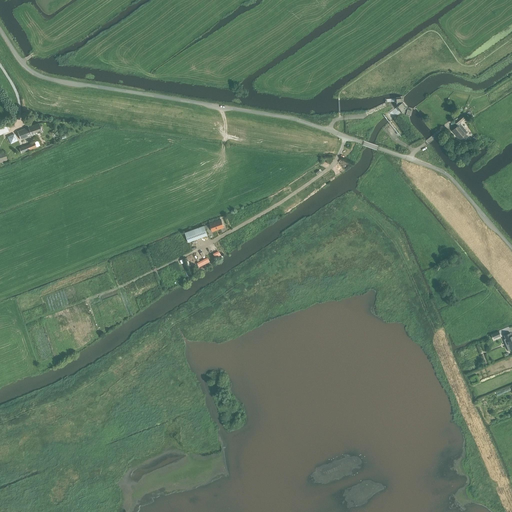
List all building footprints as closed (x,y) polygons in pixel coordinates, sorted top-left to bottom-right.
[(401,98),(401,97),(396,97),(396,98),(395,99),(395,102),(397,102),(397,105),(398,106),(397,107),(400,111),(401,112),(402,112),(403,112),(406,113),(406,114),(409,115),(410,115),(412,110),(411,110),(411,108),(407,107),(403,102),(403,98),(401,98)] [(457,124),(465,118),(463,115),(455,121),(457,124)] [(21,140),(42,132),(39,123),(17,131),(21,140)] [(459,125),(453,130),(460,139),(467,134),(466,133),(468,132),(461,123),(459,125)] [(0,134),(9,131),(7,126),(0,128),(0,134)] [(10,144),(18,141),(14,133),(7,137),(10,144)] [(21,153),(31,150),(40,146),(38,140),(27,145),(19,148),(21,153)] [(210,224),(204,226),(205,229),(210,227),(212,232),(224,227),(221,219),(209,223),(210,224)] [(204,225),(185,232),(188,242),(207,235),(205,229),(204,226),(204,225)]
